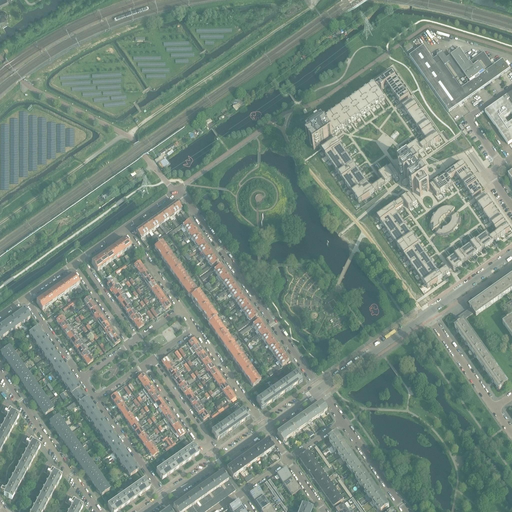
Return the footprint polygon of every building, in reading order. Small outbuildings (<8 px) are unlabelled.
[(407,52),(413,48),(410,43),(404,48),(407,52)] [(437,65),(433,60),(423,46),(409,56),(449,113),(463,103),(436,65),(437,65)] [(470,62),(460,49),(446,59),(459,77),(464,74),(477,93),(486,86),(469,63),(470,62)] [(493,67),(494,67),(484,53),(470,62),(469,63),(486,86),(500,77),(493,67)] [(459,77),(446,59),(442,54),(433,60),(437,65),(436,65),(463,103),(477,93),(464,74),(459,77)] [(504,74),(510,70),(503,60),(494,67),(493,67),(500,77),(504,74)] [(375,84),(374,85),(375,86),(377,90),(378,89),(379,88),(380,88),(381,89),(382,89),(384,88),(383,86),(386,84),(395,77),(393,73),(392,73),(388,76),(388,75),(384,79),(383,79),(379,82),(378,82),(377,84),(376,84),(375,84)] [(395,77),(386,84),(388,87),(388,88),(398,81),(395,77)] [(398,81),(388,88),(389,88),(391,91),(401,85),(398,81)] [(369,89),(380,104),(381,103),(382,103),(384,101),(384,100),(385,100),(382,97),(380,94),(377,90),(375,86),(374,85),(374,86),(373,86),(372,87),(371,87),(371,88),(370,88),(369,89)] [(401,85),(391,91),(391,92),(394,95),(403,89),(403,88),(401,85)] [(365,92),(364,92),(375,107),(378,105),(379,105),(379,104),(380,104),(369,89),(367,90),(365,92)] [(403,89),(394,95),(394,96),(397,99),(406,93),(406,92),(404,89),(403,89)] [(360,95),(360,96),(370,111),(371,110),(375,107),(364,92),(362,94),(360,95)] [(406,93),(397,99),(397,100),(399,103),(400,104),(405,100),(407,99),(409,97),(409,96),(406,93)] [(355,99),(365,114),(366,114),(369,111),(370,111),(360,96),(359,96),(355,99)] [(511,141),(511,103),(507,97),(485,112),(494,125),(497,124),(501,130),(499,131),(508,144),(511,141)] [(350,102),(361,117),(362,117),(362,116),(365,114),(355,99),(353,100),(350,102)] [(407,103),(402,107),(405,111),(415,104),(414,104),(412,101),(412,100),(409,102),(407,103)] [(346,105),(345,106),(356,120),(360,118),(361,117),(350,102),(349,103),(348,103),(347,104),(346,105)] [(415,104),(405,111),(408,115),(417,108),(415,104),(415,105),(415,104)] [(341,109),(351,124),(352,124),(352,123),(356,121),(356,120),(345,106),(343,108),(341,109)] [(417,108),(408,115),(410,119),(411,119),(420,112),(417,108)] [(336,112),(346,127),(347,127),(348,126),(350,125),(351,124),(341,109),(339,110),(336,112)] [(331,116),(342,131),(342,130),(343,130),(344,129),(346,128),(346,127),(336,112),(333,114),(332,115),(331,115),(331,116)] [(420,112),(411,119),(413,123),(423,116),(420,112)] [(327,119),(337,134),(339,132),(340,132),(341,131),(342,131),(331,116),(329,117),(327,119)] [(423,116),(413,123),(416,127),(426,120),(425,120),(426,120),(423,116)] [(309,139),(307,141),(310,145),(313,150),(314,150),(316,149),(319,147),(325,142),(326,142),(327,144),(333,139),(332,137),(333,137),(334,136),(337,134),(327,119),(326,119),(324,121),(322,122),(319,124),(316,127),(311,130),(308,132),(309,133),(311,135),(312,137),(309,139)] [(426,120),(416,127),(419,131),(428,124),(426,120)] [(428,124),(419,131),(421,134),(421,135),(421,134),(422,135),(431,128),(429,124),(428,124)] [(431,128),(422,135),(424,138),(424,139),(434,132),(433,131),(433,130),(432,129),(431,128)] [(394,133),(391,137),(394,140),(397,136),(399,135),(395,131),(394,133)] [(434,132),(424,139),(427,142),(427,143),(437,136),(437,135),(434,132)] [(472,149),(462,134),(434,154),(439,161),(441,161),(464,152),(472,149)] [(421,146),(420,147),(423,151),(424,151),(425,150),(427,149),(429,148),(431,146),(435,144),(435,143),(440,140),(439,140),(439,139),(437,136),(427,143),(427,142),(422,146),(421,146)] [(328,146),(322,151),(325,156),(340,145),(337,141),(337,140),(336,140),(335,141),(328,146)] [(413,145),(412,145),(419,154),(423,152),(424,151),(423,151),(420,147),(417,142),(416,142),(413,145)] [(340,145),(325,156),(329,161),(344,149),(344,148),(341,145),(341,144),(340,145)] [(409,148),(415,157),(419,155),(419,154),(412,145),(409,147),(409,148)] [(405,150),(404,151),(406,154),(408,156),(409,158),(411,160),(415,157),(409,148),(408,148),(405,150)] [(344,149),(329,161),(332,165),(348,154),(345,150),(344,149)] [(348,154),(332,165),(335,170),(351,159),(351,158),(350,158),(348,154)] [(351,159),(335,170),(339,175),(354,164),(354,163),(352,160),(351,159)] [(407,160),(398,166),(399,166),(403,172),(402,172),(400,173),(401,174),(403,177),(405,179),(404,180),(403,181),(402,182),(401,183),(401,184),(401,185),(401,186),(402,187),(403,188),(404,188),(405,188),(406,188),(407,188),(409,186),(409,187),(409,186),(410,188),(413,192),(414,192),(416,191),(420,196),(420,197),(423,195),(427,192),(428,191),(429,191),(429,190),(425,184),(427,183),(427,182),(424,178),(423,176),(425,175),(421,169),(418,170),(416,168),(414,165),(414,164),(412,165),(411,165),(408,160),(407,159),(407,160)] [(354,164),(339,175),(342,180),(358,168),(357,168),(357,167),(355,164),(354,164)] [(447,175),(446,175),(449,180),(450,179),(451,179),(451,178),(456,175),(465,168),(463,164),(462,164),(457,167),(454,170),(453,170),(451,171),(450,172),(450,173),(449,173),(448,174),(447,174),(447,175)] [(387,170),(394,179),(397,177),(397,176),(398,176),(396,174),(395,172),(393,170),(391,167),(390,167),(387,169),(387,170)] [(358,168),(342,180),(345,184),(361,173),(358,169),(358,168)] [(465,168),(456,175),(458,179),(468,172),(467,171),(467,170),(466,170),(466,169),(465,168)] [(383,172),(390,182),(394,179),(387,170),(383,172)] [(379,175),(382,181),(385,185),(390,182),(383,172),(383,173),(383,172),(379,175)] [(468,172),(458,179),(459,179),(461,183),(471,176),(468,172)] [(361,173),(345,184),(349,189),(365,178),(364,177),(361,173)] [(442,178),(449,188),(452,185),(453,185),(449,180),(446,175),(442,178)] [(471,176),(461,183),(464,187),(474,180),(471,176)] [(365,178),(349,189),(352,194),(368,183),(368,182),(365,179),(365,178)] [(438,181),(445,191),(449,188),(442,178),(438,181)] [(474,180),(464,187),(467,191),(476,184),(474,180)] [(381,182),(372,188),(375,192),(378,190),(381,188),(384,186),(385,185),(382,181),(381,182),(380,182),(381,182)] [(434,184),(441,193),(445,191),(438,181),(434,184)] [(368,183),(352,194),(355,199),(371,187),(371,186),(368,183)] [(430,186),(430,187),(432,189),(431,189),(433,191),(434,193),(436,196),(437,196),(441,193),(434,184),(430,186)] [(476,184),(467,191),(470,194),(479,188),(477,184),(476,184)] [(371,187),(355,199),(359,203),(362,202),(370,196),(375,192),(372,188),(371,187)] [(479,188),(470,194),(470,195),(472,198),(473,199),(475,197),(476,196),(478,195),(480,194),(482,192),(482,191),(479,188)] [(102,196),(101,197),(102,198),(103,198),(105,200),(112,195),(109,190),(101,195),(102,196)] [(410,194),(406,197),(413,206),(417,204),(417,203),(415,200),(413,198),(412,196),(410,194)] [(477,200),(475,202),(478,206),(487,199),(485,196),(484,195),(482,197),(480,198),(478,200),(477,200)] [(406,197),(402,200),(405,204),(408,209),(409,209),(413,206),(406,197)] [(487,199),(478,206),(480,210),(490,203),(487,199)] [(377,217),(377,218),(380,223),(396,211),(396,210),(403,205),(404,205),(405,204),(402,200),(401,200),(400,201),(398,203),(395,205),(377,217)] [(179,204),(178,203),(177,202),(175,204),(175,205),(172,208),(176,214),(180,212),(183,215),(186,220),(188,219),(184,214),(182,211),(178,205),(179,204)] [(490,203),(480,210),(483,214),(493,207),(490,203)] [(442,209),(444,217),(445,216),(446,216),(447,216),(448,216),(449,216),(453,211),(454,210),(455,209),(454,208),(453,208),(452,208),(451,208),(450,207),(449,207),(448,207),(448,208),(446,208),(445,208),(443,208),(442,209)] [(493,207),(483,214),(486,218),(496,211),(493,207)] [(165,212),(161,215),(166,221),(166,222),(171,218),(174,221),(172,222),(176,228),(179,225),(173,217),(176,214),(172,208),(168,210),(167,209),(164,211),(165,212)] [(432,219),(440,221),(440,220),(441,220),(441,219),(442,218),(443,218),(443,217),(444,217),(442,209),(440,210),(439,210),(438,211),(437,212),(437,213),(436,213),(436,214),(435,214),(434,216),(433,217),(433,218),(432,218),(432,219)] [(396,211),(380,223),(384,227),(400,216),(397,212),(396,211)] [(496,211),(486,218),(489,222),(498,215),(496,211)] [(451,223),(450,224),(458,226),(458,225),(459,224),(459,223),(460,222),(460,221),(460,220),(460,218),(460,217),(460,216),(459,215),(459,214),(459,213),(458,213),(451,218),(451,219),(452,219),(452,220),(451,220),(451,221),(451,222),(451,223)] [(166,222),(166,221),(161,215),(159,216),(158,217),(157,216),(154,218),(155,219),(151,222),(156,229),(159,226),(165,235),(169,233),(163,224),(166,222)] [(498,215),(489,222),(491,225),(501,219),(498,215)] [(400,216),(384,227),(387,232),(403,221),(402,220),(400,216)] [(431,224),(430,225),(431,227),(431,228),(431,229),(431,230),(431,231),(432,231),(434,230),(439,226),(439,225),(439,224),(439,223),(439,222),(440,222),(440,221),(432,219),(431,220),(431,221),(431,223),(431,224)] [(501,219),(491,225),(494,229),(504,223),(501,219)] [(191,223),(190,221),(189,220),(187,222),(188,223),(182,227),(186,232),(193,227),(190,223),(191,223)] [(403,221),(387,232),(390,237),(406,226),(406,225),(404,222),(403,221)] [(156,229),(151,222),(149,223),(147,225),(147,224),(144,225),(145,226),(141,229),(146,236),(149,233),(156,242),(157,241),(154,236),(151,232),(156,229)] [(504,223),(494,229),(497,233),(507,226),(504,223)] [(447,227),(446,227),(448,235),(450,235),(451,234),(452,233),(453,232),(454,231),(455,230),(456,229),(457,228),(457,227),(458,226),(450,224),(449,225),(448,226),(448,227),(447,227)] [(406,226),(390,237),(394,242),(410,230),(409,229),(406,226)] [(491,238),(490,238),(492,241),(493,243),(494,242),(495,242),(505,235),(510,231),(509,231),(510,231),(507,226),(497,233),(492,237),(491,238)] [(171,237),(182,229),(180,227),(169,234),(171,237)] [(184,241),(188,238),(190,237),(193,242),(200,238),(197,233),(198,233),(197,230),(195,231),(193,227),(186,232),(188,235),(186,236),(187,237),(183,239),(184,241)] [(437,234),(436,235),(437,236),(438,236),(439,236),(440,237),(441,237),(442,237),(443,237),(444,237),(446,236),(447,236),(448,235),(446,227),(446,228),(445,228),(444,228),(443,228),(442,228),(441,228),(437,234)] [(141,239),(146,236),(141,229),(137,232),(136,231),(134,233),(135,234),(137,234),(141,239)] [(410,230),(394,242),(397,246),(412,236),(413,235),(410,231),(410,230)] [(486,233),(483,236),(489,246),(493,243),(492,241),(490,238),(487,233),(486,233),(486,234),(486,233)] [(412,236),(397,246),(400,251),(415,240),(415,239),(412,236)] [(483,236),(479,239),(485,248),(489,246),(483,236)] [(203,241),(200,238),(193,242),(196,246),(190,249),(191,251),(195,248),(197,247),(201,252),(207,248),(204,244),(206,243),(204,240),(203,241)] [(479,239),(475,242),(481,251),(485,248),(479,239)] [(119,256),(131,248),(125,240),(120,243),(118,244),(119,244),(113,248),(119,256)] [(415,240),(400,251),(401,251),(401,253),(402,253),(402,254),(403,254),(403,255),(404,256),(419,245),(418,245),(416,242),(416,241),(415,240)] [(475,242),(471,244),(477,254),(481,251),(475,242)] [(169,246),(166,248),(162,243),(154,248),(163,261),(171,255),(167,250),(170,248),(169,246)] [(419,245),(404,256),(407,260),(423,249),(422,248),(420,245),(419,244),(418,245),(419,245)] [(471,244),(467,247),(473,257),(477,254),(471,244)] [(467,247),(463,250),(469,260),(473,257),(467,247)] [(108,264),(119,256),(113,248),(109,251),(107,252),(108,252),(103,256),(108,264)] [(210,251),(208,248),(207,248),(201,252),(208,263),(214,258),(213,256),(212,254),(213,253),(211,251),(210,251)] [(423,249),(407,260),(410,265),(426,254),(424,250),(423,249)] [(463,250),(459,253),(465,262),(469,260),(463,250)] [(459,253),(455,256),(462,265),(465,262),(459,253)] [(426,254),(410,265),(414,270),(430,259),(429,258),(426,254)] [(180,268),(175,261),(171,255),(163,261),(172,273),(180,268)] [(97,272),(108,264),(103,256),(98,259),(96,260),(91,263),(97,272)] [(455,256),(451,258),(458,268),(462,265),(455,256)] [(217,261),(215,258),(214,258),(208,263),(210,266),(198,275),(200,277),(210,270),(209,269),(218,263),(218,264),(218,263),(220,262),(218,261),(217,261)] [(447,261),(453,271),(454,271),(458,268),(451,258),(447,261)] [(430,259),(414,270),(417,275),(433,263),(430,260),(430,259)] [(143,267),(141,265),(139,262),(133,266),(136,269),(134,270),(135,272),(137,271),(143,267)] [(433,263),(417,275),(420,279),(436,268),(436,267),(433,263)] [(222,267),(222,266),(221,265),(220,266),(220,267),(214,271),(218,277),(224,272),(221,268),(222,267)] [(146,272),(145,270),(143,267),(137,271),(141,276),(146,272)] [(186,271),(184,273),(180,268),(172,273),(181,286),(189,280),(185,275),(188,273),(186,271)] [(436,268),(420,279),(424,284),(440,273),(439,273),(437,269),(436,268)] [(446,268),(439,273),(440,273),(443,278),(450,274),(450,273),(446,268)] [(150,277),(147,273),(146,272),(141,276),(144,281),(150,277)] [(213,275),(212,273),(212,272),(201,279),(203,282),(213,275)] [(227,276),(224,272),(218,277),(221,282),(219,283),(216,285),(217,287),(222,283),(225,287),(231,282),(229,278),(230,277),(228,275),(227,276)] [(440,273),(424,284),(427,289),(428,289),(430,287),(438,282),(443,278),(440,273)] [(67,293),(79,285),(73,276),(68,280),(67,280),(66,281),(61,285),(67,293)] [(153,282),(152,280),(150,277),(144,281),(148,286),(153,282)] [(110,290),(116,286),(117,285),(114,280),(107,285),(110,290)] [(198,293),(193,287),(189,280),(181,286),(190,299),(198,293)] [(501,298),(511,290),(511,287),(507,280),(494,289),(501,298)] [(157,287),(154,283),(153,282),(148,286),(151,291),(157,287)] [(234,286),(232,282),(231,282),(225,287),(232,297),(239,292),(236,288),(237,287),(235,285),(234,286)] [(54,302),(67,293),(61,285),(55,289),(54,289),(54,290),(48,294),(54,302)] [(114,295),(119,291),(116,286),(110,290),(114,295)] [(160,292),(159,290),(157,287),(151,291),(154,296),(160,292)] [(117,300),(125,294),(122,289),(119,291),(114,295),(117,300)] [(488,307),(501,298),(494,289),(482,298),(488,307)] [(164,296),(161,292),(160,292),(154,296),(158,300),(164,296)] [(241,296),(239,292),(232,297),(234,300),(229,304),(230,306),(233,303),(235,302),(237,304),(239,307),(246,302),(243,298),(244,298),(242,295),(241,296)] [(205,296),(202,298),(199,293),(198,293),(190,299),(191,298),(193,302),(197,308),(200,311),(208,305),(204,300),(207,298),(205,296)] [(42,311),(54,302),(48,294),(36,302),(42,311)] [(121,305),(129,299),(125,294),(117,300),(121,305)] [(167,302),(166,299),(164,296),(158,300),(162,305),(167,302)] [(92,303),(88,298),(83,302),(82,303),(82,304),(83,306),(84,306),(85,305),(87,307),(92,303)] [(476,316),(488,307),(482,298),(469,307),(471,309),(472,310),(471,310),(473,312),(474,313),(476,316)] [(124,310),(130,306),(132,304),(129,299),(121,305),(124,310)] [(171,306),(168,302),(167,302),(162,305),(165,310),(166,312),(169,310),(167,309),(171,306)] [(249,306),(246,303),(246,302),(239,307),(242,311),(236,314),(237,316),(241,313),(243,312),(246,317),(253,313),(250,309),(251,308),(250,305),(249,306)] [(96,308),(92,303),(87,307),(86,308),(86,309),(87,311),(88,311),(89,310),(90,312),(96,308)] [(217,318),(212,312),(208,305),(200,311),(202,315),(206,320),(209,324),(208,324),(216,319),(217,318)] [(128,315),(133,311),(130,306),(124,310),(128,315)] [(99,313),(96,309),(96,308),(90,312),(93,317),(99,313)] [(26,312),(25,311),(12,320),(18,328),(30,319),(26,312)] [(131,320),(136,316),(133,311),(128,315),(131,320)] [(102,318),(101,316),(99,313),(93,317),(92,318),(96,323),(97,322),(102,318)] [(256,316),(253,313),(246,317),(248,320),(236,329),(239,332),(249,325),(248,324),(250,322),(250,323),(257,318),(258,317),(257,316),(256,316)] [(135,325),(140,321),(136,316),(131,320),(135,325)] [(60,326),(65,322),(62,317),(56,321),(60,326)] [(511,317),(509,320),(509,319),(507,321),(503,324),(511,335),(511,317)] [(106,323),(103,319),(102,318),(97,322),(100,326),(100,327),(106,323)] [(225,331),(220,325),(216,319),(208,324),(217,337),(225,331)] [(0,328),(5,336),(18,328),(12,320),(0,328)] [(261,321),(260,320),(259,321),(250,327),(250,326),(240,334),(242,337),(254,328),(256,331),(263,326),(260,322),(261,321)] [(65,322),(60,326),(63,331),(71,325),(67,321),(65,322)] [(138,329),(143,326),(140,321),(135,325),(138,329)] [(472,334),(470,331),(463,321),(462,322),(459,324),(455,328),(457,331),(456,332),(457,334),(458,333),(461,336),(460,337),(462,340),(472,334)] [(109,328),(108,326),(106,323),(100,327),(100,326),(99,328),(98,328),(101,333),(102,332),(103,332),(109,328)] [(71,325),(63,331),(67,336),(72,332),(74,330),(71,325)] [(266,330),(263,327),(263,326),(256,331),(259,335),(253,339),(254,340),(258,337),(260,336),(261,338),(263,341),(270,336),(268,334),(267,332),(268,332),(267,329),(266,330)] [(41,333),(38,329),(37,328),(36,329),(29,334),(38,346),(46,341),(42,336),(43,335),(41,333)] [(113,333),(110,328),(109,328),(103,332),(104,334),(105,333),(107,336),(113,333)] [(232,334),(228,336),(225,331),(217,337),(225,349),(233,343),(230,338),(233,336),(232,334)] [(70,341),(75,337),(72,332),(67,336),(70,341)] [(116,338),(115,336),(113,333),(107,336),(111,341),(116,338)] [(481,346),(472,334),(462,340),(464,343),(465,342),(466,343),(465,344),(466,346),(467,345),(472,352),(481,346)] [(273,340),(270,337),(270,336),(263,341),(271,352),(277,347),(274,343),(275,342),(274,339),(273,340)] [(79,342),(75,337),(70,341),(74,346),(79,342)] [(120,342),(117,338),(116,338),(111,341),(114,346),(120,342)] [(197,344),(196,342),(194,339),(188,343),(192,348),(197,344)] [(49,346),(47,342),(46,341),(38,346),(47,358),(54,353),(51,347),(50,345),(49,346)] [(82,347),(81,345),(79,342),(74,346),(77,351),(82,347)] [(238,351),(237,349),(233,343),(225,349),(234,362),(242,356),(238,351)] [(192,348),(189,350),(193,355),(195,353),(201,349),(197,344),(192,348)] [(81,355),(86,352),(88,350),(85,345),(82,347),(77,351),(81,355)] [(490,359),(481,346),(472,352),(475,356),(474,357),(475,358),(476,358),(481,365),(490,359)] [(18,360),(13,353),(9,347),(1,353),(4,358),(3,358),(5,361),(6,360),(10,366),(18,360)] [(280,350),(278,347),(277,347),(271,352),(278,362),(285,357),(283,354),(282,353),(283,352),(281,350),(280,350)] [(204,354),(203,352),(201,349),(195,353),(199,358),(204,354)] [(84,360),(89,357),(86,352),(81,355),(84,360)] [(58,358),(55,354),(54,353),(47,358),(55,370),(63,365),(60,360),(60,359),(59,357),(58,358)] [(208,359),(205,355),(204,354),(199,358),(202,363),(208,359)] [(251,369),(247,362),(242,356),(234,362),(243,374),(251,369)] [(88,365),(93,362),(89,357),(84,360),(88,365)] [(161,362),(165,367),(170,364),(173,362),(169,357),(167,358),(166,357),(162,359),(163,361),(161,362)] [(287,361),(285,357),(278,362),(281,367),(287,363),(288,364),(290,362),(288,360),(287,361)] [(211,364),(210,362),(208,359),(202,363),(206,368),(211,364)] [(499,371),(490,359),(481,365),(483,368),(482,369),(484,371),(485,370),(490,378),(499,371)] [(27,372),(22,366),(18,360),(10,366),(13,371),(12,371),(14,373),(15,373),(18,378),(27,372)] [(174,368),(170,364),(165,367),(168,372),(174,368)] [(215,369),(212,365),(211,364),(206,368),(209,373),(215,369)] [(67,370),(64,366),(63,365),(55,370),(64,382),(72,377),(68,372),(68,371),(67,369),(67,370)] [(270,377),(280,369),(278,367),(268,374),(270,377)] [(172,377),(177,373),(174,368),(168,372),(172,377)] [(218,374),(216,371),(215,369),(209,373),(213,378),(218,374)] [(258,372),(255,374),(251,369),(243,374),(252,387),(260,381),(256,376),(259,374),(258,372)] [(508,384),(499,371),(490,378),(492,381),(491,381),(492,383),(493,382),(499,390),(502,388),(504,387),(508,384)] [(35,385),(27,372),(18,378),(22,383),(21,384),(23,386),(24,385),(27,390),(35,385)] [(175,382),(181,378),(183,377),(182,376),(180,375),(179,376),(177,373),(172,377),(175,382)] [(222,379),(219,375),(218,374),(213,378),(216,383),(222,379)] [(299,379),(299,378),(296,374),(282,383),(288,391),(302,382),(300,379),(299,378),(299,379)] [(147,380),(145,378),(143,375),(135,381),(139,385),(141,384),(147,380)] [(75,382),(72,378),(72,377),(64,382),(72,395),(73,394),(79,390),(80,389),(77,384),(77,383),(76,382),(75,382)] [(178,387),(184,383),(181,378),(175,382),(178,387)] [(225,383),(224,381),(222,379),(216,383),(219,387),(225,383)] [(150,385),(147,381),(147,380),(141,384),(145,389),(150,385)] [(182,392),(188,388),(190,386),(186,382),(184,383),(178,387),(182,392)] [(229,388),(226,384),(225,383),(219,387),(223,392),(229,388)] [(275,400),(288,391),(282,383),(269,392),(275,400)] [(44,397),(40,391),(35,385),(27,390),(31,395),(30,396),(32,398),(36,403),(44,397)] [(154,390),(152,388),(150,385),(145,389),(148,394),(154,390)] [(185,397),(191,393),(188,388),(182,392),(185,397)] [(232,393),(231,391),(229,388),(223,392),(226,397),(232,393)] [(83,395),(81,393),(79,390),(73,394),(76,399),(79,404),(86,399),(85,399),(86,398),(85,397),(84,398),(83,395)] [(150,400),(157,395),(154,390),(148,394),(146,395),(150,400)] [(262,410),(275,400),(269,392),(256,401),(260,406),(260,407),(262,410)] [(120,395),(119,393),(118,393),(116,394),(111,398),(114,403),(119,399),(118,398),(120,396),(120,395)] [(189,402),(194,398),(191,393),(185,397),(189,402)] [(235,398),(233,394),(232,393),(226,397),(230,402),(235,398)] [(160,400),(159,398),(157,395),(150,400),(153,405),(155,404),(160,400)] [(53,410),(49,403),(44,397),(36,403),(40,408),(39,409),(40,411),(41,410),(45,415),(53,410)] [(91,404),(88,400),(87,398),(86,399),(79,404),(88,416),(96,411),(92,406),(93,405),(91,403),(91,404)] [(121,401),(122,400),(121,398),(119,399),(114,403),(118,407),(122,404),(121,401)] [(192,407),(198,403),(194,398),(189,402),(192,407)] [(164,405),(161,401),(160,400),(155,404),(158,409),(164,405)] [(69,411),(77,406),(75,403),(67,408),(69,411)] [(201,408),(198,403),(192,407),(196,412),(201,408)] [(224,411),(232,405),(230,403),(227,405),(222,409),(224,411)] [(327,411),(323,406),(321,403),(315,407),(320,416),(325,412),(327,415),(328,414),(326,411),(327,411)] [(121,412),(126,409),(122,404),(118,407),(121,412)] [(167,410),(166,408),(164,405),(158,409),(162,413),(167,410)] [(12,410),(5,406),(4,406),(1,413),(9,417),(3,427),(5,427),(11,431),(19,417),(11,413),(12,411),(12,410)] [(308,425),(320,416),(315,407),(302,416),(308,425)] [(205,412),(201,408),(196,412),(199,416),(205,412)] [(129,414),(126,409),(121,412),(125,417),(129,414)] [(171,415),(168,410),(167,410),(162,413),(165,418),(171,415)] [(99,416),(97,412),(96,411),(88,416),(96,428),(104,423),(101,418),(101,417),(100,415),(99,416)] [(247,416),(246,415),(243,411),(230,420),(236,428),(250,419),(248,416),(247,416),(247,415),(247,416)] [(203,421),(208,417),(205,412),(199,416),(203,421)] [(128,422),(133,419),(129,414),(125,417),(128,422)] [(174,419),(173,417),(171,415),(165,418),(169,423),(174,419)] [(67,429),(63,423),(58,416),(50,422),(54,428),(53,428),(54,430),(55,430),(59,435),(67,429)] [(295,433),(308,425),(302,416),(289,425),(295,433)] [(133,419),(128,422),(132,427),(136,424),(138,422),(135,418),(133,419)] [(174,419),(169,423),(167,425),(170,430),(172,428),(178,424),(174,419)] [(223,437),(236,428),(230,420),(217,429),(223,437)] [(108,428),(105,424),(104,423),(96,428),(105,440),(113,435),(109,430),(110,429),(108,427),(108,428)] [(135,432),(140,429),(136,424),(132,427),(135,432)] [(181,429),(180,427),(178,424),(172,428),(176,433),(181,429)] [(285,441),(295,433),(289,425),(277,434),(280,438),(283,442),(285,445),(287,444),(285,441)] [(11,431),(5,427),(3,427),(0,432),(0,440),(5,443),(11,431)] [(76,441),(68,430),(67,429),(59,435),(62,440),(63,442),(64,442),(67,447),(76,441)] [(139,437),(143,433),(140,429),(135,432),(139,437)] [(185,434),(182,430),(181,429),(176,433),(179,438),(185,434)] [(217,441),(223,437),(217,429),(211,433),(215,437),(215,438),(216,441),(217,440),(217,441)] [(345,445),(339,435),(337,432),(328,438),(337,451),(345,445)] [(142,442),(147,438),(143,433),(139,437),(142,442)] [(116,440),(114,436),(113,435),(105,440),(114,453),(121,447),(118,442),(117,440),(116,440)] [(34,441),(26,436),(25,436),(22,443),(30,447),(25,457),(26,458),(33,461),(40,447),(32,443),(33,441),(33,442),(34,441)] [(146,447),(150,443),(147,438),(142,442),(146,447)] [(274,449),(271,444),(268,440),(254,450),(260,458),(272,450),(274,453),(275,452),(273,449),(274,449)] [(85,454),(80,448),(76,441),(67,447),(71,452),(70,453),(72,455),(72,454),(76,460),(85,454)] [(154,448),(151,443),(150,443),(146,447),(149,452),(154,448)] [(354,457),(348,448),(345,445),(337,451),(346,463),(354,457)] [(198,453),(196,450),(193,446),(181,454),(187,462),(199,454),(198,452),(198,453)] [(125,452),(122,448),(121,447),(114,453),(122,465),(130,459),(126,454),(127,454),(125,452)] [(153,456),(157,453),(154,448),(149,452),(153,456)] [(246,468),(260,458),(254,450),(240,460),(246,468)] [(306,468),(315,461),(308,453),(300,458),(300,459),(306,468)] [(93,466),(89,460),(85,454),(76,460),(80,465),(79,465),(81,467),(85,472),(93,466)] [(175,471),(187,462),(181,454),(172,461),(169,463),(175,471)] [(33,461),(26,458),(25,457),(18,469),(19,470),(26,473),(33,461)] [(363,469),(356,460),(354,457),(346,463),(354,475),(363,469)] [(133,464),(131,461),(130,459),(122,465),(131,477),(137,472),(139,471),(135,466),(134,464),(133,464)] [(234,476),(246,468),(240,460),(227,469),(229,473),(232,478),(233,477),(235,480),(236,479),(234,476)] [(312,477),(321,470),(315,461),(306,468),(312,477)] [(162,480),(175,471),(169,463),(156,472),(161,479),(162,480)] [(55,471),(47,467),(47,466),(43,473),(51,477),(46,487),(47,488),(54,491),(62,477),(54,473),(54,472),(55,471)] [(102,479),(98,473),(93,466),(85,472),(89,477),(88,478),(90,480),(94,485),(102,479)] [(26,473),(19,470),(18,469),(11,481),(13,482),(19,486),(26,473)] [(288,473),(285,469),(276,475),(277,476),(274,478),(277,481),(279,479),(288,473)] [(371,482),(365,473),(363,469),(354,475),(363,488),(371,482)] [(318,485),(327,479),(321,470),(312,477),(318,485)] [(232,486),(222,472),(216,476),(223,486),(222,486),(224,489),(225,490),(226,492),(227,493),(228,494),(229,496),(230,495),(226,489),(225,488),(228,486),(229,488),(232,486)] [(282,484),(291,478),(288,473),(279,479),(282,484)] [(253,478),(251,475),(244,480),(247,483),(253,478)] [(222,486),(223,486),(216,476),(210,481),(220,494),(222,492),(221,491),(224,489),(222,486)] [(285,488),(294,482),(291,478),(282,484),(285,488)] [(110,490),(106,484),(102,479),(94,485),(98,490),(97,490),(98,492),(99,492),(102,496),(110,490)] [(325,495),(333,488),(327,479),(318,485),(325,495)] [(149,487),(144,480),(132,489),(138,497),(150,488),(149,487)] [(19,486),(13,482),(11,481),(6,491),(2,489),(1,488),(0,489),(0,491),(1,492),(5,494),(4,496),(12,500),(19,486)] [(220,494),(210,481),(204,485),(210,494),(210,495),(212,498),(213,499),(214,500),(215,502),(215,503),(216,504),(218,503),(214,498),(213,497),(216,495),(217,496),(220,494)] [(288,492),(297,486),(294,482),(285,488),(288,492)] [(380,494),(374,485),(371,482),(363,488),(372,500),(380,494)] [(210,495),(210,494),(204,485),(191,494),(198,503),(199,503),(201,506),(203,504),(204,505),(207,503),(210,501),(209,500),(212,498),(210,495)] [(291,496),(300,490),(297,486),(288,492),(291,496)] [(54,491),(47,488),(46,487),(39,499),(41,500),(47,504),(54,491)] [(261,492),(258,488),(250,494),(253,498),(261,492)] [(331,503),(340,497),(333,488),(325,495),(331,503)] [(125,506),(138,497),(132,489),(120,498),(125,506)] [(255,503),(264,496),(261,492),(253,498),(255,503)] [(198,503),(191,494),(185,498),(195,511),(198,510),(197,509),(199,507),(200,508),(201,509),(202,511),(203,511),(205,511),(202,507),(201,506),(199,503),(198,503)] [(381,511),(389,507),(382,497),(380,494),(372,500),(380,511),(381,511)] [(258,507),(267,501),(264,496),(255,503),(258,507)] [(76,501),(68,497),(65,503),(72,507),(69,511),(80,511),(81,510),(83,507),(75,503),(76,502),(76,501)] [(335,507),(343,501),(340,497),(331,503),(334,507),(335,507)] [(116,511),(125,506),(120,498),(107,506),(111,511),(116,511)] [(194,511),(195,511),(185,498),(179,503),(186,511),(185,511),(194,511)] [(42,511),(47,504),(41,500),(39,499),(33,511),(42,511)] [(261,511),(270,505),(267,501),(258,507),(261,511)] [(244,511),(238,502),(229,509),(230,511),(244,511)] [(179,503),(173,507),(176,511),(185,511),(186,511),(179,503)]
